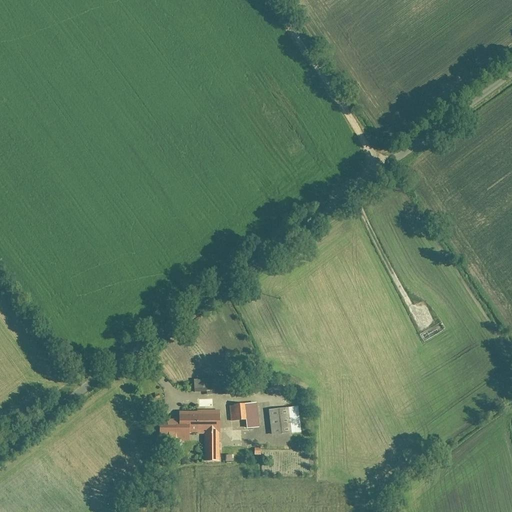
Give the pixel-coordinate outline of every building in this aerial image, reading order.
[(235,380),(192,381),(192,395),(235,395),(235,380)] [(230,407),(229,424),(256,424),(256,407),(230,407)] [(297,409),(267,411),(269,437),(299,434),(297,409)] [(187,436),(203,436),(204,462),(219,462),(218,412),(177,413),(177,422),(158,422),(158,442),(187,442),(187,436)] [(286,463),(274,462),(274,473),(286,474),(286,463)]
